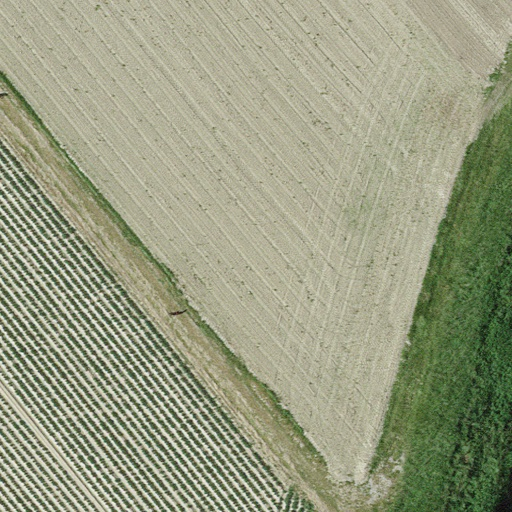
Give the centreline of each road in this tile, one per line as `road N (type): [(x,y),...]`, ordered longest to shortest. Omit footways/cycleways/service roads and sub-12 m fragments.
road 1 (track): [(0,57),(353,475)]
road 2 (track): [(511,82),(353,475)]
